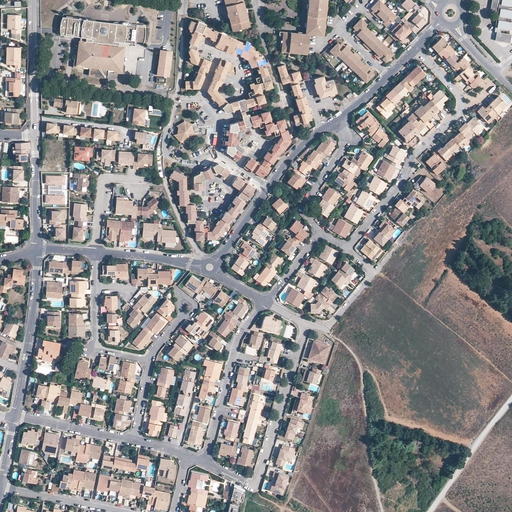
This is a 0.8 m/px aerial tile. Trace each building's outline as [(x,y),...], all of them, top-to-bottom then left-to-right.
[(240,0),(225,0),(229,14),(228,14),(229,18),(230,18),(234,32),(235,31),(236,31),(237,31),(238,31),(239,30),(240,30),(241,30),(242,29),(249,27),(247,21),(244,13),(243,10),(241,3),(240,0)] [(311,8),(311,15),(310,22),(310,26),(309,34),(324,35),(327,0),(312,0),(312,5),(311,8)] [(374,12),(372,13),(375,16),(377,18),(379,16),(380,17),(382,19),(384,21),(385,23),(384,25),(386,27),(396,16),(390,11),(384,5),(379,0),(371,9),(372,11),(374,12)] [(409,0),(397,0),(398,0),(401,3),(399,4),(406,10),(413,3),(409,0)] [(511,0),(492,0),(490,10),(498,11),(494,32),(497,32),(495,40),(510,43),(511,34),(500,32),(501,29),(511,30),(511,22),(507,21),(508,18),(511,18),(511,10),(509,10),(509,6),(511,6),(511,0)] [(420,23),(423,20),(417,13),(405,25),(411,31),(412,31),(414,28),(416,30),(421,25),(420,23)] [(9,15),(9,29),(11,29),(11,33),(20,33),(20,15),(9,15)] [(118,42),(122,43),(134,44),(137,45),(138,46),(139,46),(144,47),(144,45),(145,46),(146,43),(147,41),(148,39),(148,38),(148,35),(148,34),(148,32),(148,30),(148,28),(148,27),(146,27),(146,26),(141,25),(140,26),(134,25),(133,24),(132,25),(126,24),(125,23),(124,24),(113,23),(112,23),(111,25),(109,24),(105,24),(104,24),(99,23),(98,22),(97,21),(88,20),(87,19),(86,20),(82,19),(81,18),(80,19),(75,18),(74,17),(69,16),(68,17),(65,17),(63,20),(62,23),(61,26),(61,27),(61,28),(60,30),(60,32),(60,34),(60,36),(68,37),(69,38),(74,39),(75,38),(85,39),(83,58),(78,61),(78,69),(87,70),(88,66),(94,66),(93,75),(98,77),(103,78),(111,77),(112,69),(118,69),(118,73),(128,74),(129,66),(125,62),(126,57),(127,56),(126,55),(127,48),(122,48),(118,47),(118,42)] [(356,30),(355,32),(357,34),(355,36),(357,39),(359,37),(361,38),(362,40),(364,42),(366,43),(364,45),(366,47),(368,49),(370,48),(372,49),(374,51),(376,53),(377,54),(375,56),(378,59),(380,61),(382,59),(383,60),(385,62),(393,54),(388,48),(382,43),(376,37),(370,31),(365,26),(366,24),(361,19),(354,27),(355,29),(356,30)] [(241,44),(242,42),(214,31),(214,32),(211,30),(211,29),(206,27),(206,24),(199,21),(198,23),(192,21),(189,28),(190,31),(192,30),(195,31),(193,34),(191,34),(192,37),(189,43),(191,44),(190,47),(190,48),(189,52),(193,62),(197,64),(201,66),(194,81),(186,81),(186,88),(200,88),(211,62),(204,59),(203,60),(200,58),(198,55),(197,50),(197,48),(198,47),(197,46),(200,39),(208,36),(211,38),(211,39),(214,41),(213,43),(216,45),(216,47),(236,56),(238,53),(241,55),(240,56),(244,58),(245,57),(250,59),(251,65),(250,65),(251,69),(258,67),(262,66),(266,65),(265,61),(263,61),(262,57),(259,58),(257,52),(252,50),(253,47),(249,46),(251,43),(247,41),(246,44),(245,46),(241,44)] [(411,31),(405,25),(404,24),(401,27),(398,24),(391,32),(402,43),(405,39),(404,38),(411,31)] [(284,34),(284,36),(282,49),(291,50),(299,51),(307,51),(308,36),(302,35),(298,35),(291,34),(284,34)] [(438,53),(448,43),(441,37),(432,46),(438,53)] [(341,46),(339,44),(338,43),(330,52),(335,57),(336,55),(342,61),(348,66),(354,72),(360,77),(366,83),(374,74),(372,72),(370,70),(371,69),(370,67),(367,65),(366,66),(364,65),(362,63),(360,61),(359,60),(360,58),(358,56),(356,54),(354,55),(353,54),(351,52),(349,50),(347,49),(349,47),(347,45),(345,46),(343,44),(341,46)] [(442,55),(446,59),(453,52),(454,51),(448,43),(438,53),(441,56),(442,55)] [(8,58),(8,64),(15,65),(15,67),(20,67),(20,47),(7,47),(6,58),(8,58)] [(171,50),(161,49),(160,58),(170,59),(171,50)] [(446,59),(445,59),(449,64),(448,64),(451,68),(452,66),(460,59),(453,52),(446,59)] [(452,66),(455,69),(456,69),(457,67),(459,69),(462,72),(467,67),(470,64),(462,57),(460,59),(452,66)] [(169,71),(170,59),(160,58),(159,70),(158,70),(157,77),(170,78),(170,71),(169,71)] [(244,109),(247,108),(255,105),(254,103),(258,102),(258,104),(265,102),(265,99),(263,99),(262,96),(264,95),(262,91),(265,90),(266,91),(273,88),(266,69),(263,70),(260,71),(260,74),(261,77),(263,82),(260,83),(255,85),(252,86),(253,88),(254,91),(255,97),(252,97),(245,100),(244,99),(228,104),(217,91),(219,86),(223,76),(224,72),(226,73),(228,73),(229,74),(230,74),(231,71),(233,66),(230,64),(230,63),(226,61),(225,62),(221,60),(208,91),(226,112),(233,110),(233,111),(237,110),(237,109),(239,108),(240,110),(241,112),(245,111),(244,109)] [(290,83),(297,81),(301,80),(298,72),(288,76),(285,66),(277,68),(283,85),(290,83)] [(409,71),(406,74),(415,83),(425,74),(417,66),(410,72),(409,71)] [(466,81),(474,74),(467,67),(462,72),(454,78),(457,82),(462,77),(466,81)] [(9,87),(9,96),(19,96),(19,93),(20,92),(20,79),(21,74),(15,72),(15,78),(6,78),(6,82),(7,82),(7,87),(9,87)] [(477,76),(474,73),(474,74),(466,81),(465,82),(468,85),(469,85),(471,87),(473,87),(482,80),(478,75),(477,76)] [(407,90),(412,86),(415,83),(406,74),(403,77),(404,78),(400,82),(407,90)] [(327,97),(336,94),(337,93),(336,88),(334,82),(333,80),(325,83),(324,77),(314,80),(315,84),(319,95),(320,99),(327,97)] [(407,90),(400,82),(393,89),(400,97),(407,90)] [(298,85),(291,87),(293,92),(294,97),(296,96),(301,94),(298,85)] [(389,92),(385,95),(393,104),(400,97),(393,89),(389,92)] [(441,104),(443,102),(448,98),(439,89),(433,95),(432,96),(434,98),(431,101),(439,109),(440,110),(443,107),(442,106),(441,104)] [(393,104),(385,95),(382,99),(383,100),(376,107),(384,116),(395,106),(393,104)] [(500,102),(502,100),(497,96),(489,104),(498,114),(501,110),(499,108),(503,105),(500,102)] [(76,113),(77,101),(71,100),(54,98),(53,106),(61,107),(61,105),(66,105),(66,107),(65,112),(76,113)] [(304,102),(306,102),(305,98),(302,98),(297,100),(295,100),(299,112),(301,111),(302,114),(299,115),(298,116),(297,116),(296,116),(295,116),(294,117),(293,117),(295,124),(299,122),(303,121),(303,124),(304,125),(308,123),(308,122),(312,121),(309,112),(308,109),(307,105),(305,106),(304,102)] [(430,114),(432,116),(433,118),(436,115),(436,114),(436,113),(436,112),(439,109),(431,101),(430,100),(423,107),(430,114)] [(498,114),(489,104),(486,108),(484,109),(484,108),(483,108),(482,107),(481,106),(476,111),(487,123),(493,117),(498,114)] [(422,121),(430,114),(423,107),(421,105),(414,112),(422,121)] [(13,112),(11,112),(5,112),(4,122),(18,123),(18,113),(21,113),(21,109),(13,108),(13,112)] [(143,121),(144,114),(144,110),(134,108),(132,124),(144,125),(145,121),(143,121)] [(235,157),(234,159),(237,161),(242,153),(235,148),(236,143),(237,135),(237,130),(242,129),(245,128),(252,125),(252,124),(253,124),(258,123),(259,126),(260,128),(264,127),(264,125),(261,125),(261,124),(261,123),(260,122),(264,121),(265,124),(266,129),(267,132),(270,131),(276,129),(279,128),(280,132),(282,136),(277,143),(276,143),(274,146),(272,149),(273,149),(273,150),(274,150),(275,151),(276,152),(277,152),(277,153),(279,154),(284,148),(285,149),(291,141),(290,138),(289,134),(288,130),(285,131),(284,127),(286,126),(284,119),(277,121),(277,123),(274,124),(273,122),(272,123),(270,123),(269,119),(271,119),(268,111),(261,114),(261,116),(258,117),(257,115),(250,117),(247,118),(246,115),(242,116),(242,118),(243,120),(230,124),(229,130),(225,130),(225,134),(229,134),(228,141),(224,140),(224,144),(227,145),(227,151),(232,155),(235,157)] [(370,127),(369,128),(367,130),(370,133),(376,127),(379,124),(368,111),(361,117),(360,117),(355,122),(359,126),(360,125),(363,128),(366,125),(368,124),(370,127)] [(418,127),(419,129),(425,124),(424,123),(422,121),(414,112),(407,119),(409,121),(416,129),(418,127)] [(424,123),(432,116),(430,114),(422,121),(424,123)] [(470,123),(468,121),(466,124),(473,132),(476,134),(483,128),(475,118),(470,123)] [(415,135),(416,136),(419,132),(418,131),(416,129),(409,121),(401,127),(410,137),(414,133),(415,135)] [(194,132),(195,133),(199,133),(197,130),(195,130),(194,127),(197,127),(195,122),(193,124),(192,126),(185,124),(185,125),(180,129),(179,133),(177,133),(174,134),(181,141),(183,141),(183,143),(188,143),(188,141),(191,141),(191,140),(189,137),(194,132)] [(46,132),(60,133),(60,126),(57,126),(57,124),(47,123),(46,132)] [(466,138),(471,134),(473,132),(466,124),(465,123),(458,129),(460,132),(466,138)] [(60,126),(60,133),(77,135),(78,129),(74,128),(74,126),(64,125),(64,127),(60,126)] [(78,129),(77,135),(94,137),(95,129),(94,131),(91,130),(91,128),(81,127),(81,129),(78,129)] [(379,144),(378,146),(382,149),(390,138),(379,129),(378,130),(376,127),(370,133),(368,135),(372,138),(375,140),(379,144)] [(410,137),(401,127),(398,131),(402,135),(407,140),(410,137)] [(95,129),(94,137),(107,139),(108,130),(108,132),(104,132),(104,130),(95,129)] [(108,130),(107,139),(120,141),(121,134),(117,134),(118,132),(108,130)] [(147,133),(136,131),(135,139),(138,139),(137,143),(146,144),(147,133)] [(468,140),(466,138),(460,132),(459,132),(456,135),(455,134),(454,133),(450,136),(459,145),(462,142),(465,144),(469,141),(468,140)] [(449,141),(446,143),(445,145),(451,152),(459,145),(450,136),(447,139),(449,141)] [(324,142),(319,149),(320,150),(318,153),(324,157),(326,154),(328,155),(334,145),(334,143),(326,138),(324,142)] [(45,140),(45,158),(58,158),(59,141),(45,140)] [(30,142),(15,143),(16,161),(21,161),(21,162),(26,162),(26,159),(22,159),(22,156),(21,156),(21,154),(26,154),(30,154),(30,142)] [(386,157),(397,164),(402,156),(403,156),(406,152),(393,145),(386,157)] [(441,147),(436,151),(441,156),(444,159),(451,152),(445,145),(441,148),(441,147)] [(75,156),(88,157),(92,158),(93,148),(75,146),(75,156)] [(105,161),(110,162),(110,160),(114,160),(115,150),(102,149),(102,152),(97,152),(96,159),(101,159),(105,159),(105,161)] [(319,160),(321,161),(324,157),(318,153),(314,150),(305,162),(312,167),(313,168),(319,160)] [(373,158),(363,150),(359,156),(360,157),(357,162),(353,159),(351,162),(363,171),(373,158)] [(436,151),(436,150),(432,153),(433,154),(425,161),(431,167),(431,168),(436,174),(445,166),(438,159),(441,156),(436,151)] [(133,165),(134,155),(134,152),(119,151),(118,163),(129,164),(129,165),(133,165)] [(255,167),(258,162),(252,157),(246,165),(249,167),(253,170),(255,172),(263,177),(266,174),(267,174),(269,170),(267,169),(269,166),(272,162),(273,163),(277,157),(276,156),(268,151),(264,157),(265,158),(266,159),(265,160),(265,161),(264,162),(263,163),(263,164),(262,165),(261,164),(258,169),(255,167)] [(137,167),(143,167),(144,163),(152,164),(152,154),(138,153),(138,155),(134,155),(133,165),(133,169),(137,169),(137,167)] [(363,170),(347,159),(342,166),(346,168),(342,173),(351,180),(354,175),(358,177),(363,170)] [(322,161),(321,161),(319,160),(313,168),(316,170),(322,161)] [(394,171),(396,167),(383,160),(376,172),(388,179),(393,170),(394,171)] [(63,173),(60,172),(60,169),(59,162),(43,162),(43,183),(63,182),(63,173)] [(308,169),(310,171),(312,167),(305,162),(300,169),(298,168),(297,166),(293,171),(295,172),(300,176),(302,172),(305,174),(308,169)] [(208,169),(206,170),(205,171),(196,176),(195,176),(195,190),(202,190),(202,187),(202,186),(202,181),(207,178),(214,174),(218,172),(223,175),(226,177),(227,175),(230,172),(230,171),(219,163),(208,169)] [(21,170),(21,167),(13,166),(12,180),(22,181),(22,170),(21,170)] [(232,206),(230,209),(227,212),(226,212),(224,215),(222,214),(220,217),(221,218),(219,221),(217,224),(212,232),(208,232),(204,232),(204,228),(204,220),(196,221),(196,216),(196,212),(196,208),(193,208),(193,205),(189,205),(187,205),(187,202),(189,202),(189,194),(187,194),(187,190),(187,177),(174,170),(171,177),(180,181),(180,190),(180,194),(180,197),(180,201),(180,205),(186,205),(186,212),(188,213),(188,219),(188,223),(196,223),(196,228),(198,228),(198,232),(196,232),(196,239),(204,239),(204,237),(208,237),(208,239),(219,239),(225,230),(227,227),(230,224),(228,223),(233,216),(234,217),(235,218),(239,212),(237,210),(236,209),(235,209),(234,208),(233,208),(232,207),(232,206)] [(302,182),(304,184),(305,184),(307,181),(300,176),(295,172),(288,183),(297,189),(302,182)] [(87,179),(86,179),(86,174),(74,173),(73,178),(75,178),(74,191),(77,191),(86,192),(87,187),(88,185),(89,181),(87,179)] [(348,178),(342,174),(340,173),(334,181),(344,188),(344,189),(349,192),(355,183),(348,178)] [(383,186),(384,187),(387,182),(374,175),(367,188),(379,194),(383,186)] [(244,181),(245,180),(239,176),(233,184),(240,189),(241,187),(244,189),(242,191),(242,192),(241,193),(240,194),(240,195),(239,195),(239,196),(238,197),(237,196),(233,202),(235,204),(239,207),(241,208),(244,205),(247,202),(244,201),(246,198),(248,195),(250,196),(251,197),(254,192),(253,191),(255,188),(248,183),(244,181)] [(423,180),(420,177),(416,182),(429,193),(435,186),(434,183),(426,176),(424,179),(423,180)] [(18,188),(2,187),(2,202),(17,203),(17,198),(15,198),(15,192),(18,192),(18,188)] [(322,198),(323,199),(333,206),(340,195),(330,188),(322,198)] [(52,203),(61,203),(61,190),(52,190),(52,203)] [(355,202),(367,209),(371,200),(372,201),(375,197),(362,190),(355,202)] [(404,197),(411,203),(413,205),(415,206),(421,198),(412,190),(408,195),(407,194),(404,197)] [(280,213),(287,206),(278,196),(276,199),(277,201),(272,205),(280,213)] [(137,206),(137,214),(148,215),(160,204),(154,197),(149,202),(150,203),(148,205),(146,207),(137,206)] [(394,205),(403,212),(411,203),(404,197),(401,201),(399,199),(394,205)] [(333,206),(323,199),(316,210),(327,218),(335,207),(333,206)] [(128,200),(123,200),(116,200),(115,211),(122,211),(122,214),(137,215),(137,214),(137,206),(132,206),(133,203),(127,202),(128,200)] [(74,220),(78,221),(87,221),(87,217),(86,217),(86,212),(85,212),(85,204),(74,203),(73,216),(75,216),(74,220)] [(343,216),(355,222),(360,214),(361,215),(363,211),(350,204),(343,216)] [(394,211),(389,216),(400,225),(407,216),(403,212),(394,205),(391,209),(392,209),(394,211)] [(289,208),(287,206),(280,213),(281,215),(289,208)] [(15,215),(16,215),(17,211),(1,210),(1,213),(0,213),(0,224),(5,225),(5,222),(6,220),(10,220),(10,222),(9,225),(13,225),(13,228),(20,228),(20,219),(16,219),(15,219),(15,215)] [(61,211),(52,211),(52,219),(50,219),(50,224),(54,224),(58,224),(58,220),(61,220),(61,211)] [(263,223),(262,222),(260,225),(266,229),(268,226),(272,229),(276,223),(267,217),(265,220),(263,223)] [(332,230),(344,237),(349,228),(350,228),(352,225),(339,218),(332,230)] [(120,234),(121,221),(107,220),(107,226),(109,226),(109,234),(107,236),(111,240),(116,241),(116,234),(120,234)] [(293,239),(299,243),(301,240),(302,241),(308,232),(301,227),(303,225),(296,220),(290,228),(296,234),(293,239)] [(382,224),(380,227),(377,230),(387,238),(395,229),(384,220),(381,223),(382,224)] [(87,221),(78,221),(78,225),(74,225),(72,239),(82,240),(83,229),(83,225),(86,226),(87,221)] [(136,222),(121,221),(120,234),(119,241),(126,241),(127,236),(133,237),(133,228),(136,228),(136,222)] [(158,235),(158,228),(158,224),(143,223),(142,238),(153,238),(154,234),(158,235)] [(63,224),(58,224),(54,224),(54,228),(56,228),(56,237),(65,237),(65,228),(62,228),(63,224)] [(269,232),(266,229),(260,225),(258,224),(254,231),(252,234),(254,235),(252,237),(263,244),(266,240),(264,238),(269,232)] [(162,228),(158,228),(158,235),(157,240),(161,241),(175,242),(176,231),(162,230),(162,228)] [(387,238),(377,230),(375,233),(377,235),(376,236),(374,238),(382,245),(387,239),(387,238)] [(290,256),(299,243),(293,239),(290,237),(281,249),(290,256)] [(372,259),(376,255),(377,257),(383,250),(369,239),(361,250),(372,259)] [(246,242),(242,247),(245,250),(243,253),(241,252),(239,255),(240,256),(248,262),(257,249),(246,242)] [(320,257),(332,264),(339,252),(326,245),(325,248),(325,249),(320,257)] [(266,265),(268,267),(276,273),(278,270),(277,269),(283,260),(275,253),(266,265)] [(237,264),(233,270),(242,276),(246,271),(245,269),(250,263),(248,262),(240,256),(236,263),(237,264)] [(309,272),(321,279),(328,266),(315,259),(313,263),(314,264),(309,272)] [(71,263),(67,262),(66,273),(70,273),(71,271),(79,271),(79,269),(80,261),(71,260),(71,263)] [(66,273),(67,262),(62,262),(62,263),(57,263),(51,262),(48,262),(48,272),(62,273),(62,272),(66,273)] [(338,271),(343,276),(348,280),(351,276),(350,275),(355,270),(346,262),(338,271)] [(115,264),(115,265),(115,277),(120,276),(127,276),(127,263),(115,264)] [(115,277),(115,265),(102,265),(102,273),(111,273),(111,275),(111,276),(115,277)] [(266,281),(268,282),(269,283),(276,273),(268,267),(257,281),(263,285),(266,281)] [(148,281),(148,269),(148,268),(136,269),(136,280),(140,280),(140,278),(142,278),(142,280),(142,281),(148,281)] [(13,269),(12,275),(11,279),(6,278),(1,277),(0,282),(0,291),(4,292),(5,285),(11,286),(12,280),(17,281),(16,284),(23,285),(25,275),(21,275),(22,271),(13,269)] [(158,284),(157,271),(153,271),(153,272),(151,272),(151,271),(151,269),(148,269),(148,281),(148,284),(158,284)] [(171,285),(171,277),(167,277),(167,271),(157,271),(158,284),(158,285),(171,285)] [(334,283),(338,286),(342,281),(344,282),(346,284),(349,281),(348,280),(343,276),(338,271),(331,280),(334,283)] [(307,292),(310,293),(317,281),(304,274),(302,277),(303,278),(298,286),(307,292)] [(201,289),(205,283),(201,281),(200,283),(190,277),(184,286),(194,292),(197,288),(200,290),(201,289)] [(85,289),(85,281),(70,281),(70,293),(71,293),(83,293),(83,289),(85,289)] [(47,282),(46,296),(53,296),(53,297),(61,297),(62,282),(47,282)] [(205,283),(201,289),(211,296),(216,290),(216,289),(206,282),(205,283)] [(318,294),(326,301),(328,298),(329,299),(334,293),(325,286),(318,294)] [(305,296),(305,295),(293,288),(291,292),(292,292),(287,301),(299,307),(301,303),(305,296)] [(216,290),(211,296),(209,298),(212,301),(213,299),(222,305),(227,298),(216,290)] [(229,296),(232,299),(237,294),(234,291),(229,296)] [(83,293),(71,293),(71,298),(69,298),(70,306),(81,306),(81,299),(83,299),(83,293)] [(326,301),(318,294),(311,304),(311,312),(319,312),(324,306),(327,308),(330,304),(326,301)] [(105,295),(105,299),(105,305),(106,305),(106,309),(108,309),(115,309),(119,309),(119,300),(116,300),(116,295),(105,295)] [(148,299),(145,296),(139,302),(138,301),(135,304),(142,310),(145,313),(156,299),(152,295),(148,299)] [(237,298),(239,300),(241,301),(237,307),(233,312),(230,311),(228,314),(236,320),(238,317),(241,318),(249,308),(245,305),(247,302),(239,295),(237,298)] [(169,311),(172,307),(172,305),(165,299),(156,310),(165,318),(167,314),(166,314),(169,311)] [(142,310),(135,304),(132,308),(134,309),(129,314),(130,315),(132,316),(127,322),(133,327),(142,316),(139,313),(142,310)] [(115,309),(108,309),(108,313),(106,313),(106,322),(115,321),(115,309)] [(53,327),(58,327),(59,311),(47,311),(47,325),(53,325),(53,327)] [(69,313),(69,325),(70,325),(84,325),(84,322),(82,321),(82,313),(69,313)] [(200,313),(199,315),(200,316),(197,320),(198,320),(196,323),(204,330),(210,323),(212,320),(204,313),(200,313)] [(146,326),(153,332),(154,333),(158,327),(160,328),(164,322),(155,314),(146,326)] [(236,320),(228,314),(225,318),(226,319),(217,331),(225,337),(230,331),(231,329),(233,330),(235,326),(234,325),(237,321),(236,320)] [(261,329),(267,331),(268,329),(274,330),(274,329),(274,328),(279,329),(281,322),(276,320),(276,321),(272,320),(272,316),(266,317),(263,319),(261,329)] [(17,334),(15,333),(18,328),(18,325),(12,323),(8,321),(2,332),(15,338),(17,334)] [(204,330),(196,323),(194,321),(191,325),(189,323),(185,329),(193,335),(195,332),(200,336),(204,330)] [(84,325),(70,325),(70,336),(84,336),(84,325)] [(108,325),(108,329),(109,329),(110,335),(108,335),(108,340),(118,340),(118,329),(117,330),(116,325),(108,325)] [(153,332),(146,326),(143,329),(151,335),(153,332)] [(151,335),(143,329),(132,343),(140,350),(144,344),(149,339),(148,338),(151,335)] [(252,335),(251,336),(249,344),(252,344),(259,346),(262,337),(265,338),(266,335),(258,332),(254,331),(253,335),(252,335)] [(221,344),(220,343),(222,339),(214,333),(209,339),(210,340),(208,344),(216,350),(221,344)] [(173,345),(182,352),(186,355),(193,345),(180,334),(175,341),(176,342),(173,345)] [(43,340),(42,345),(44,345),(44,349),(41,348),(39,348),(38,354),(42,354),(42,357),(52,359),(52,357),(58,357),(60,344),(43,340)] [(3,341),(0,346),(0,352),(0,356),(7,360),(8,356),(9,353),(10,354),(12,353),(16,347),(3,341)] [(309,359),(321,363),(324,354),(325,355),(328,346),(313,341),(312,345),(313,346),(309,359)] [(281,345),(272,342),(270,349),(269,349),(267,357),(270,358),(269,362),(276,364),(281,345)] [(176,360),(182,352),(173,345),(171,348),(172,349),(168,354),(176,360)] [(329,346),(328,346),(325,355),(324,354),(321,363),(324,364),(329,346)] [(115,356),(110,355),(109,359),(106,359),(99,357),(99,361),(97,367),(112,370),(115,356)] [(88,378),(90,371),(91,368),(86,367),(87,361),(84,360),(83,359),(81,360),(77,359),(74,375),(88,378)] [(214,383),(214,379),(216,375),(219,376),(222,365),(205,360),(203,366),(207,367),(203,380),(214,383)] [(120,376),(128,378),(134,379),(135,375),(134,375),(135,364),(123,362),(120,376)] [(265,365),(264,369),(266,369),(264,378),(272,381),(274,371),(272,371),(273,367),(265,365)] [(161,367),(160,375),(159,377),(158,377),(157,381),(166,382),(171,383),(174,369),(161,367)] [(238,382),(238,386),(239,386),(246,388),(247,385),(246,384),(250,370),(240,367),(236,382),(238,382)] [(180,388),(185,389),(187,389),(191,390),(195,370),(185,368),(180,388)] [(323,372),(312,368),(311,372),(305,370),(303,376),(307,378),(306,382),(315,385),(317,379),(319,379),(320,373),(322,374),(323,372)] [(107,379),(103,378),(101,378),(102,376),(94,375),(95,372),(90,371),(88,378),(87,384),(105,388),(107,379)] [(5,381),(6,379),(2,377),(3,374),(0,372),(0,390),(2,392),(6,394),(10,383),(5,381)] [(134,379),(128,378),(127,382),(120,380),(118,391),(130,393),(131,387),(132,383),(134,383),(134,379)] [(211,393),(213,387),(214,383),(203,380),(199,398),(211,401),(213,393),(211,393)] [(166,382),(157,381),(157,385),(158,385),(157,394),(164,395),(166,382)] [(47,398),(49,387),(35,384),(33,395),(39,396),(43,397),(47,398)] [(58,400),(59,396),(60,391),(61,388),(57,387),(49,386),(49,387),(47,398),(52,399),(58,400)] [(238,390),(237,389),(233,389),(229,403),(240,406),(241,402),(243,392),(247,393),(248,389),(246,388),(239,386),(238,390)] [(80,406),(80,403),(82,393),(71,391),(70,398),(69,402),(75,403),(75,405),(80,406)] [(189,393),(187,392),(186,393),(184,393),(179,392),(174,412),(185,414),(190,395),(189,394),(189,393)] [(310,402),(312,397),(301,394),(300,399),(301,400),(300,402),(297,401),(293,412),(297,413),(300,412),(303,413),(308,414),(309,411),(311,412),(312,408),(310,408),(312,403),(310,402)] [(69,402),(70,398),(66,397),(59,396),(58,400),(57,403),(64,405),(64,407),(62,413),(66,414),(69,403),(69,402)] [(248,417),(258,420),(261,410),(263,404),(259,403),(260,397),(254,396),(252,401),(251,408),(248,417)] [(115,413),(116,414),(123,415),(123,411),(129,412),(131,401),(117,399),(115,413)] [(151,418),(160,420),(163,420),(165,407),(160,406),(161,401),(154,400),(152,414),(151,418)] [(89,416),(91,407),(91,405),(80,403),(80,406),(79,411),(78,414),(82,415),(89,416)] [(91,407),(89,416),(88,419),(93,419),(93,418),(98,419),(102,420),(104,410),(95,408),(91,407)] [(200,408),(198,415),(197,420),(196,422),(207,424),(210,410),(200,408)] [(123,415),(116,414),(114,427),(122,429),(123,426),(123,423),(129,424),(130,424),(130,420),(127,420),(128,416),(123,415)] [(262,421),(258,420),(248,417),(243,438),(253,440),(257,424),(260,425),(262,421)] [(159,424),(160,420),(151,418),(150,422),(149,427),(149,428),(150,428),(150,433),(160,435),(162,425),(159,424)] [(299,422),(290,419),(289,423),(288,423),(284,438),(292,440),(296,427),(297,426),(298,426),(299,422)] [(228,421),(226,430),(225,435),(225,436),(226,436),(225,439),(234,442),(235,438),(239,424),(228,421)] [(169,435),(176,437),(178,425),(171,424),(169,435)] [(201,432),(202,429),(195,427),(194,430),(192,438),(189,437),(188,442),(201,445),(202,441),(200,440),(200,438),(202,439),(204,433),(201,432)] [(34,432),(32,431),(27,430),(27,432),(23,432),(21,443),(25,444),(26,443),(35,444),(35,443),(39,444),(41,431),(37,430),(37,432),(34,432)] [(48,436),(44,435),(41,449),(46,450),(49,451),(49,455),(55,456),(58,435),(51,434),(50,438),(47,438),(48,436)] [(77,453),(78,445),(79,440),(74,439),(74,440),(67,439),(65,450),(77,453)] [(78,445),(77,453),(75,461),(86,463),(87,458),(90,445),(86,444),(86,446),(78,445)] [(230,458),(234,459),(237,447),(221,444),(219,452),(231,455),(230,458)] [(90,445),(87,458),(98,461),(101,447),(90,445)] [(294,449),(282,445),(281,449),(280,449),(275,464),(281,466),(284,457),(291,459),(294,449)] [(242,452),(241,457),(239,464),(249,467),(254,451),(242,447),(241,451),(242,452)] [(33,466),(34,461),(36,453),(22,450),(20,457),(21,457),(20,464),(33,466)] [(125,464),(126,456),(119,454),(119,452),(115,451),(114,459),(114,460),(113,461),(125,464)] [(126,456),(125,464),(136,466),(138,455),(134,455),(133,457),(126,456)] [(138,455),(136,466),(135,468),(139,468),(146,470),(148,460),(142,459),(142,456),(138,455)] [(291,459),(284,457),(281,466),(283,467),(285,461),(290,462),(291,459)] [(163,468),(163,470),(166,474),(166,475),(166,476),(172,478),(175,465),(174,463),(170,462),(170,460),(160,458),(158,467),(163,468)] [(101,468),(112,470),(113,462),(110,461),(102,460),(101,468)] [(26,482),(35,484),(35,479),(33,479),(34,475),(35,475),(35,471),(28,470),(27,473),(25,473),(23,481),(26,482)] [(82,487),(84,472),(73,470),(72,475),(70,485),(77,486),(77,489),(81,490),(82,487)] [(84,472),(82,487),(85,487),(93,489),(96,474),(85,472),(84,472)] [(288,477),(273,472),(272,477),(274,478),(278,479),(275,486),(274,486),(272,492),(282,495),(288,477)] [(70,485),(72,475),(68,473),(67,475),(63,475),(62,481),(60,480),(59,485),(53,483),(51,491),(58,492),(59,487),(63,488),(63,485),(70,487),(70,485)] [(192,492),(204,494),(204,490),(202,490),(204,481),(208,482),(209,476),(194,473),(190,487),(193,488),(192,492)] [(108,488),(110,478),(110,477),(99,475),(96,489),(104,490),(108,491),(108,490),(108,488)] [(119,492),(121,480),(110,478),(108,488),(115,489),(114,491),(119,492)] [(275,486),(278,479),(274,478),(269,491),(272,492),(274,486),(275,486)] [(130,494),(132,482),(132,481),(122,479),(121,480),(119,492),(119,494),(126,495),(130,496),(130,494)] [(142,493),(143,484),(132,482),(130,494),(135,495),(141,496),(142,493)] [(148,497),(147,504),(151,504),(152,498),(154,489),(154,487),(143,484),(142,493),(148,494),(148,495),(148,497)] [(235,488),(246,494),(246,490),(235,484),(235,488)] [(246,494),(235,488),(232,500),(244,503),(246,494)] [(169,492),(154,489),(152,498),(151,504),(154,505),(160,506),(160,508),(166,509),(169,492)] [(204,494),(192,492),(192,496),(190,504),(202,507),(205,494),(204,494)]
